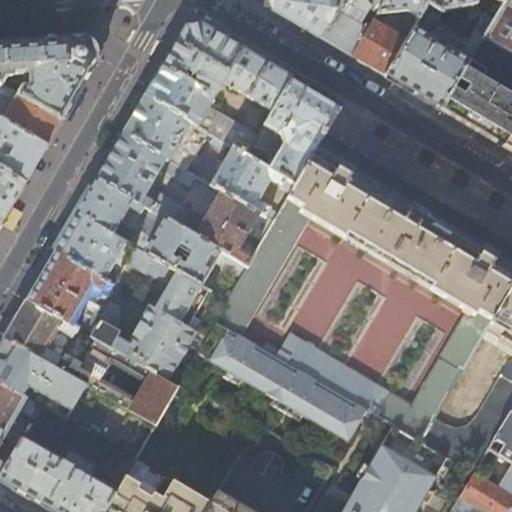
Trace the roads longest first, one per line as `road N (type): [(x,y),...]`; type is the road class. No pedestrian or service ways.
road 1 (residential): [(200,0),(511,183)]
road 2 (residential): [(167,0),(0,286)]
